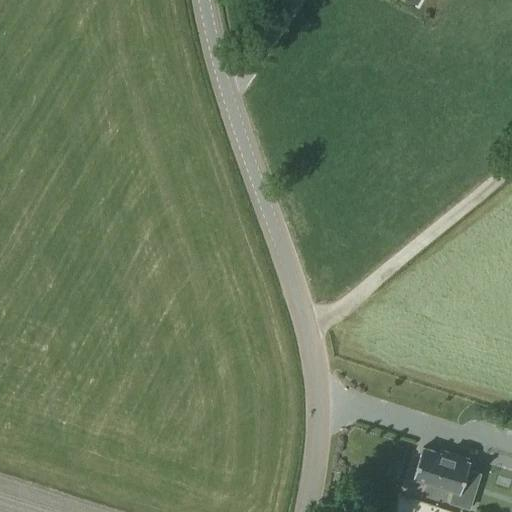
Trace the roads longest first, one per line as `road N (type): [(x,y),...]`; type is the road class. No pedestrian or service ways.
road 1 (tertiary): [(306,511),(321,427),(310,336),(236,125),(203,0)]
road 2 (track): [(310,336),(511,164)]
